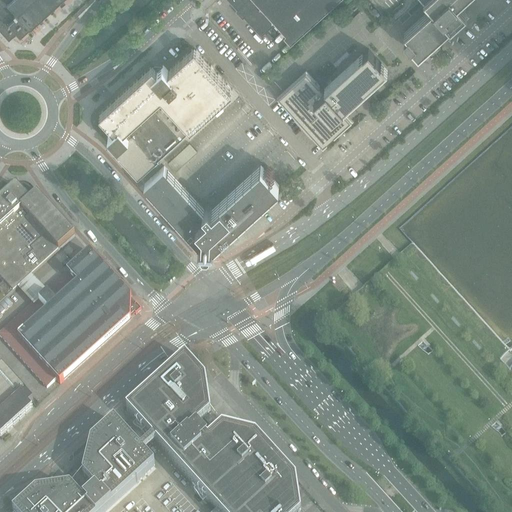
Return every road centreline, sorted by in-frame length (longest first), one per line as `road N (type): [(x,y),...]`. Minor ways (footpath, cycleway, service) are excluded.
road 1 (secondary): [(308,267),(511,88)]
road 2 (tertiary): [(0,494),(163,351),(208,324)]
road 3 (secondary): [(511,48),(322,215)]
road 4 (unclassified): [(511,12),(326,179)]
road 5 (tertiary): [(176,309),(0,466)]
road 6 (tertiary): [(209,287),(106,172),(50,124)]
road 7 (unclassified): [(326,179),(176,11)]
road 8 (tertiary): [(29,142),(90,229),(155,299),(176,309)]
road 9 (secondary): [(239,351),(393,511)]
road 10 (unclassified): [(239,351),(230,391),(339,510)]
road 11 (secondary): [(424,511),(292,368)]
road 12 (tertiary): [(50,98),(124,58),(176,11)]
road 13 (secondary): [(322,215),(209,287)]
